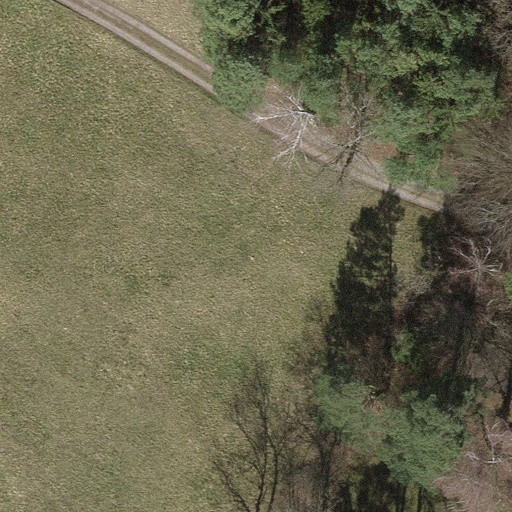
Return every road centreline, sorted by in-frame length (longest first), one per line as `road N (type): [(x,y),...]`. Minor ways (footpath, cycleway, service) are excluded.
road 1 (track): [(511,223),(406,192),(85,0)]
road 2 (track): [(511,406),(456,347),(450,260),(461,208)]
